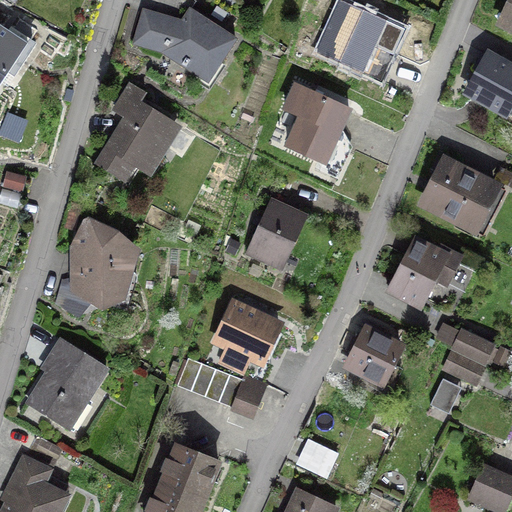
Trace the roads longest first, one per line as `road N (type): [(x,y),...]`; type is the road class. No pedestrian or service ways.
road 1 (residential): [(469,0),(249,511)]
road 2 (residential): [(0,388),(113,0)]
